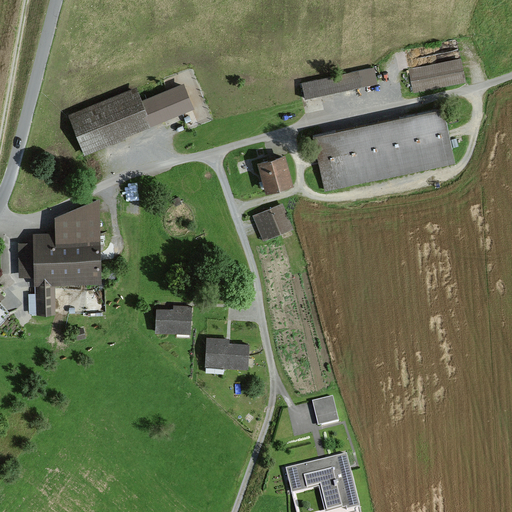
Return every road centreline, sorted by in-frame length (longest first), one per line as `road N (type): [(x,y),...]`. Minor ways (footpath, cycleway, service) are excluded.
road 1 (unclassified): [(511,77),(126,176),(34,220),(0,220)]
road 2 (track): [(216,153),(253,272),(275,385),(236,511)]
road 3 (tertiary): [(0,208),(58,0)]
road 4 (track): [(26,0),(0,144)]
